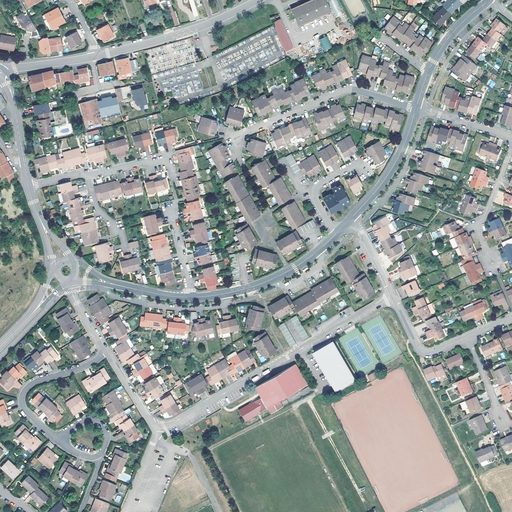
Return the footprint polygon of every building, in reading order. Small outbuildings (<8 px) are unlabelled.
[(325,0),(308,0),(291,8),(299,26),(331,12),(325,0)] [(337,0),(327,0),(335,17),(343,13),(337,0)] [(443,7),(449,14),(461,3),(458,0),(446,0),(441,5),(443,7)] [(449,14),(443,7),(431,18),(438,25),(450,15),(449,14)] [(57,8),(45,14),(52,28),(65,22),(59,11),(57,8)] [(36,29),(29,16),(26,17),(24,14),(17,18),(22,25),(23,25),(25,28),(26,30),(32,31),(36,29)] [(393,16),(384,28),(387,30),(388,31),(387,33),(391,35),(393,32),(400,23),(401,22),(393,16)] [(492,27),(499,32),(505,24),(497,18),(492,24),(491,25),(492,27)] [(276,20),(272,22),(273,25),(285,51),(293,47),(280,19),(276,20)] [(400,23),(393,32),(396,34),(397,35),(398,36),(396,37),(399,39),(400,38),(410,26),(405,23),(403,25),(400,23)] [(108,24),(98,29),(104,41),(114,35),(108,24)] [(410,25),(410,26),(400,38),(403,40),(404,39),(405,39),(406,40),(409,43),(414,36),(416,33),(413,31),(415,29),(410,25)] [(491,29),(488,33),(496,40),(501,34),(499,32),(492,27),(491,29)] [(82,43),(76,31),(65,37),(69,44),(68,45),(70,49),(82,43)] [(487,43),(491,46),(496,40),(488,33),(483,39),(487,43)] [(0,35),(0,46),(12,48),(14,37),(0,35)] [(415,50),(424,38),(420,35),(417,38),(414,36),(409,43),(408,44),(411,46),(411,47),(412,48),(411,49),(414,51),(415,50)] [(324,51),(332,48),(327,36),(319,39),(324,51)] [(479,36),(472,44),(481,51),(487,43),(483,39),(479,36)] [(63,49),(61,37),(48,39),(48,37),(43,38),(39,41),(41,51),(44,54),(48,53),(47,51),(50,51),(63,49)] [(425,37),(424,38),(415,50),(417,52),(419,50),(419,51),(420,52),(419,53),(422,55),(432,43),(425,37)] [(466,52),(467,53),(474,59),(481,51),(472,44),(466,52)] [(367,74),(371,60),(372,58),(363,55),(359,69),(362,71),(363,71),(364,71),(364,73),(367,74)] [(460,61),(458,64),(471,73),(476,66),(465,57),(462,60),(463,61),(462,61),(462,62),(460,61)] [(128,77),(127,73),(139,70),(137,63),(136,59),(129,60),(128,58),(123,59),(117,60),(120,74),(117,74),(118,79),(128,77)] [(353,75),(352,72),(346,60),(337,64),(338,65),(344,79),(347,78),(346,76),(347,75),(348,75),(349,76),(353,75)] [(371,60),(367,74),(367,75),(370,76),(370,74),(372,75),(373,75),(376,76),(377,75),(379,67),(375,66),(377,61),(371,60)] [(107,63),(98,64),(101,76),(114,73),(112,62),(107,63)] [(385,79),(388,70),(389,64),(384,63),(383,67),(379,66),(379,67),(377,75),(380,76),(381,76),(382,77),(381,78),(385,79)] [(471,73),(458,64),(456,66),(458,68),(457,69),(455,68),(453,72),(465,81),(471,73)] [(331,72),(335,81),(335,82),(339,80),(340,80),(341,79),(342,81),(344,80),(344,79),(338,65),(333,67),(334,71),(331,72)] [(77,75),(74,75),(74,79),(75,83),(89,80),(87,68),(77,70),(78,74),(77,75)] [(331,83),(335,81),(331,72),(330,70),(326,72),(325,69),(320,71),(321,73),(327,87),(330,85),(329,84),(330,83),(331,83)] [(42,73),(46,87),(56,84),(54,74),(53,70),(45,72),(42,73)] [(59,93),(64,92),(62,82),(74,79),(74,75),(73,70),(54,74),(56,84),(59,93)] [(393,87),(395,79),(396,76),(392,75),(393,72),(388,70),(385,79),(383,85),(387,86),(387,85),(388,85),(389,85),(393,87)] [(35,74),(29,76),(32,91),(46,88),(46,87),(42,73),(35,74)] [(327,88),(327,87),(321,73),(312,77),(318,90),(322,89),(322,88),(324,88),(324,90),(327,88)] [(401,91),(405,78),(400,76),(399,80),(395,79),(393,87),(393,88),(396,89),(397,89),(398,90),(397,91),(401,92),(401,91)] [(405,78),(401,91),(405,92),(405,90),(406,90),(407,91),(407,92),(410,93),(414,79),(406,76),(405,78)] [(310,94),(304,79),(296,83),(296,84),(302,98),(305,97),(304,95),(305,94),(306,94),(307,95),(310,94)] [(490,79),(486,84),(492,88),(496,83),(490,79)] [(289,92),(293,100),(293,101),(297,99),(299,99),(299,100),(302,99),(302,98),(296,84),(291,86),(293,90),(289,92)] [(440,102),(445,103),(445,101),(446,102),(447,102),(446,104),(449,105),(454,91),(454,90),(445,87),(440,102)] [(121,88),(115,90),(115,91),(116,94),(117,98),(118,101),(118,102),(123,101),(121,88)] [(143,88),(132,91),(134,98),(135,98),(137,104),(140,106),(148,104),(146,95),(145,95),(143,88)] [(289,102),(293,100),(289,92),(288,89),(285,91),(284,88),(278,90),(284,104),(285,106),(288,104),(287,103),(288,102),(289,102)] [(271,98),(274,106),(278,105),(279,104),(280,104),(281,106),(284,104),(278,90),(277,89),(272,91),(274,95),(270,97),(271,98)] [(454,91),(449,105),(449,106),(453,107),(453,106),(454,106),(455,106),(459,107),(461,98),(458,97),(459,93),(454,91)] [(274,106),(271,98),(267,99),(266,95),(261,97),(261,98),(267,112),(271,111),(270,109),(271,109),(272,108),(275,107),(274,106)] [(465,99),(461,98),(459,107),(458,109),(462,110),(463,110),(464,110),(464,112),(467,113),(468,112),(472,98),(466,96),(465,99)] [(472,96),(472,98),(468,112),(471,112),(471,110),(472,111),(473,111),(473,113),(477,114),(481,99),(472,96)] [(267,112),(261,98),(252,102),(259,116),(262,115),(261,113),(262,113),(264,112),(264,114),(267,113),(267,112)] [(97,99),(78,103),(85,127),(96,124),(103,123),(97,99)] [(37,115),(38,114),(48,112),(52,111),(50,102),(35,105),(36,110),(35,110),(37,115)] [(504,115),(511,117),(511,106),(504,104),(501,114),(504,115)] [(346,119),(342,108),(340,105),(337,107),(336,108),(335,108),(334,106),(331,107),(332,109),(332,111),(336,120),(337,122),(346,119)] [(354,119),(363,122),(367,107),(367,106),(364,105),(364,107),(362,106),(361,106),(358,105),(357,108),(354,119)] [(233,126),(238,109),(231,106),(228,115),(226,121),(230,123),(229,124),(233,126)] [(369,120),(373,121),(376,111),(372,110),(371,110),(370,110),(370,108),(367,107),(363,122),(363,123),(368,125),(369,120)] [(61,109),(52,111),(55,121),(50,122),(48,112),(38,114),(40,121),(37,122),(39,129),(40,129),(43,137),(53,135),(51,125),(54,124),(54,126),(67,123),(65,115),(63,115),(61,109)] [(245,111),(238,109),(233,126),(236,127),(237,125),(241,126),(242,120),(245,111)] [(382,124),(383,121),(385,113),(381,112),(380,111),(380,110),(376,109),(376,110),(376,111),(373,121),(372,124),(377,126),(378,123),(382,124)] [(333,121),(336,120),(332,111),(329,112),(329,113),(328,113),(327,111),(323,113),(329,127),(330,128),(335,126),(333,121)] [(385,111),(385,113),(383,121),(387,122),(385,126),(391,128),(394,114),(395,113),(390,111),(389,113),(388,112),(385,111)] [(321,131),(329,127),(323,113),(323,112),(320,113),(321,116),(320,116),(319,117),(318,115),(315,116),(321,131)] [(398,115),(394,114),(391,128),(390,129),(400,132),(404,118),(400,116),(399,118),(398,117),(397,117),(398,115)] [(511,117),(504,115),(501,124),(511,128),(511,126),(511,117)] [(202,116),(199,124),(216,129),(217,127),(217,125),(216,125),(217,121),(202,116)] [(313,134),(307,120),(303,121),(304,123),(303,123),(302,124),(301,122),(298,123),(304,137),(304,138),(313,134)] [(298,139),(304,137),(298,123),(297,123),(294,124),(294,126),(293,127),(289,128),(289,129),(293,137),(296,135),(298,139)] [(215,131),(216,129),(199,124),(197,131),(212,136),(213,133),(215,133),(215,131)] [(175,141),(174,136),(177,135),(175,128),(172,129),(172,128),(163,130),(167,146),(171,145),(170,142),(175,141)] [(435,145),(436,143),(440,130),(436,129),(436,131),(435,131),(434,130),(434,129),(430,128),(426,142),(435,145)] [(440,130),(436,143),(441,145),(442,142),(446,143),(447,139),(449,133),(445,131),(444,131),(443,131),(444,129),(440,128),(440,130)] [(286,144),(286,145),(287,146),(292,144),(291,141),(294,139),(293,137),(289,129),(286,130),(285,131),(284,131),(283,129),(280,131),(286,144)] [(167,146),(163,130),(155,133),(158,146),(163,144),(164,147),(167,146)] [(278,148),(286,145),(286,144),(280,131),(280,130),(276,131),(277,133),(276,133),(275,134),(272,135),(278,148)] [(449,145),(454,147),(458,133),(459,132),(455,131),(455,132),(454,132),(453,132),(449,131),(449,133),(447,139),(450,140),(449,145)] [(149,132),(141,134),(145,150),(149,149),(147,144),(152,143),(149,132)] [(458,133),(454,147),(454,148),(463,151),(467,137),(463,136),(463,137),(462,137),(461,137),(462,134),(458,133)] [(145,150),(141,134),(132,136),(135,147),(139,146),(140,146),(142,151),(145,150)] [(350,137),(343,140),(352,155),(355,153),(354,152),(357,150),(354,144),(350,137)] [(125,139),(117,141),(121,157),(124,156),(123,150),(124,150),(128,149),(125,139)] [(248,143),(247,147),(265,152),(267,145),(256,142),(251,140),(250,144),(248,143)] [(341,151),(344,156),(345,158),(348,156),(348,157),(352,155),(343,140),(337,144),(341,151)] [(110,149),(111,154),(115,153),(116,152),(117,157),(121,157),(117,141),(108,143),(108,144),(106,144),(107,150),(110,149)] [(371,146),(365,149),(367,153),(366,154),(367,157),(368,156),(382,148),(378,142),(371,146)] [(480,154),(489,157),(494,144),(490,142),(489,144),(484,142),(480,154)] [(103,144),(95,147),(99,163),(102,162),(102,159),(103,158),(106,157),(103,144)] [(207,151),(211,158),(225,150),(226,150),(225,146),(223,147),(221,144),(215,147),(207,151)] [(494,144),(489,157),(498,161),(502,149),(498,147),(497,147),(498,145),(494,144)] [(332,145),(325,149),(333,164),(337,162),(336,161),(339,159),(336,152),(332,145)] [(192,146),(176,151),(179,163),(191,160),(190,155),(194,154),(192,146)] [(99,163),(95,147),(86,149),(89,162),(93,161),(94,161),(95,164),(99,163)] [(264,158),(265,152),(247,147),(246,150),(248,151),(247,154),(253,155),(264,158)] [(79,148),(71,150),(75,165),(79,164),(83,163),(83,162),(87,161),(84,152),(81,153),(79,148)] [(376,160),(374,162),(376,165),(384,160),(382,157),(385,155),(382,148),(368,156),(371,160),(372,159),(375,158),(375,159),(376,160)] [(333,164),(325,149),(318,152),(323,160),(326,166),(330,164),(330,165),(333,164)] [(75,165),(71,150),(63,152),(64,158),(60,159),(62,167),(66,166),(66,167),(75,165)] [(225,150),(211,158),(216,168),(224,164),(225,164),(224,162),(223,160),(224,159),(229,157),(225,150)] [(423,155),(425,156),(427,156),(427,158),(426,159),(424,158),(423,162),(432,165),(434,161),(437,162),(439,155),(424,151),(423,155)] [(46,156),(49,169),(57,167),(58,168),(62,167),(60,159),(56,160),(55,154),(46,156)] [(292,154),(285,157),(289,164),(295,160),(292,154)] [(308,159),(316,173),(316,174),(319,172),(319,171),(322,169),(319,162),(314,155),(308,159)] [(49,169),(46,156),(34,159),(36,168),(40,167),(41,171),(49,169)] [(309,177),(316,173),(308,159),(298,165),(302,171),(303,170),(305,169),(306,171),(309,177)] [(191,160),(179,163),(180,168),(181,171),(179,172),(180,176),(193,173),(192,169),(193,168),(191,160)] [(296,176),(302,172),(302,171),(298,165),(295,160),(289,164),(296,176)] [(432,165),(423,162),(419,161),(418,165),(420,165),(419,169),(425,170),(433,173),(435,166),(432,165)] [(6,176),(9,183),(14,180),(12,173),(13,173),(10,166),(7,162),(0,165),(0,174),(2,179),(6,176)] [(272,176),(265,163),(259,166),(258,164),(257,163),(250,167),(261,186),(266,184),(278,204),(285,200),(284,199),(283,197),(289,194),(280,180),(275,183),(274,182),(273,180),(268,182),(267,181),(266,179),(272,176)] [(216,168),(221,178),(236,171),(232,164),(228,166),(226,167),(225,165),(224,164),(216,168)] [(471,175),(469,180),(472,181),(471,185),(480,188),(481,185),(482,184),(486,186),(489,178),(485,176),(486,172),(477,168),(474,177),(471,175)] [(180,176),(183,188),(197,184),(195,176),(194,177),(193,173),(180,176)] [(421,175),(414,173),(413,176),(412,176),(410,180),(423,184),(427,185),(429,177),(421,175)] [(162,180),(162,179),(157,180),(156,174),(152,175),(156,191),(168,188),(165,179),(162,180)] [(148,193),(156,191),(152,175),(149,176),(150,182),(149,182),(145,183),(148,193)] [(133,177),(129,178),(134,193),(142,191),(139,178),(134,179),(133,177)] [(134,193),(129,178),(126,179),(126,181),(125,181),(122,182),(124,193),(125,195),(134,193)] [(240,195),(246,192),(238,179),(233,182),(232,180),(231,178),(224,182),(247,222),(254,218),(253,217),(252,215),(258,212),(249,198),(244,201),(243,199),(241,196),(240,195)] [(353,184),(352,182),(351,180),(349,181),(347,182),(353,194),(360,190),(359,187),(362,185),(358,178),(354,180),(356,183),(353,184)] [(423,184),(410,180),(408,179),(407,183),(409,184),(412,185),(411,186),(411,188),(408,187),(407,191),(417,194),(418,190),(421,191),(423,184)] [(59,184),(61,192),(77,189),(76,185),(71,186),(71,185),(70,181),(59,184)] [(111,183),(106,184),(110,198),(118,196),(118,194),(122,193),(119,183),(119,181),(115,182),(111,183)] [(110,198),(106,184),(102,185),(94,187),(97,200),(101,199),(101,201),(110,198)] [(197,184),(183,188),(185,194),(186,197),(187,200),(199,197),(198,193),(200,193),(197,184)] [(337,189),(336,187),(332,189),(333,191),(332,192),(330,193),(330,195),(323,199),(330,211),(333,210),(334,211),(338,209),(338,208),(341,206),(342,207),(343,210),(347,207),(347,206),(351,204),(341,186),(337,189)] [(63,201),(74,198),(73,194),(78,192),(77,189),(61,192),(63,201)] [(249,198),(246,192),(240,195),(241,196),(243,199),(244,201),(249,198)] [(467,193),(463,202),(477,207),(479,204),(475,202),(476,197),(467,193)] [(406,196),(400,194),(399,198),(397,197),(396,201),(409,205),(413,206),(415,198),(406,196)] [(64,210),(68,209),(84,205),(83,201),(80,202),(80,201),(79,197),(74,198),(63,201),(62,201),(64,210)] [(183,210),(184,213),(200,209),(198,201),(200,200),(199,197),(187,200),(188,203),(185,204),(186,208),(186,209),(183,210)] [(393,205),(395,205),(398,206),(397,207),(397,209),(394,208),(393,212),(403,215),(404,211),(407,212),(409,205),(396,201),(394,200),(393,205)] [(476,211),(477,207),(463,202),(460,211),(470,214),(471,211),(472,209),(476,211)] [(74,222),(82,220),(81,215),(83,215),(82,209),(85,209),(84,205),(68,209),(70,218),(73,217),(74,222)] [(296,222),(302,219),(294,205),(288,208),(287,206),(287,205),(280,208),(291,229),(298,225),(297,223),(296,222)] [(200,209),(184,213),(185,217),(188,216),(188,217),(189,220),(202,217),(200,209)] [(143,217),(145,225),(161,221),(160,218),(155,219),(155,218),(154,214),(143,217)] [(373,231),(387,224),(389,223),(386,216),(378,220),(371,223),(373,227),(371,228),(373,231)] [(80,233),(94,230),(91,217),(83,220),(84,223),(75,225),(75,229),(79,228),(80,233)] [(491,227),(487,229),(488,233),(502,227),(498,218),(489,222),(491,227)] [(299,234),(314,226),(311,220),(296,228),(299,234)] [(161,221),(145,225),(147,234),(158,231),(157,226),(162,225),(161,221)] [(189,231),(190,235),(206,231),(203,222),(193,225),(194,230),(189,231)] [(455,225),(453,222),(442,226),(446,235),(452,232),(459,229),(457,225),(455,226),(455,225)] [(242,248),(245,247),(249,244),(250,246),(251,247),(256,244),(245,224),(240,227),(240,228),(242,230),(236,233),(234,234),(242,248)] [(391,231),(387,224),(373,231),(375,236),(376,235),(379,234),(379,235),(380,236),(378,237),(380,241),(389,236),(387,232),(391,231)] [(506,235),(502,227),(488,233),(490,236),(494,234),(495,235),(496,239),(506,235)] [(452,232),(455,238),(448,241),(452,249),(459,246),(471,240),(470,236),(468,237),(467,236),(466,233),(464,233),(462,228),(459,229),(452,232)] [(96,236),(94,230),(80,233),(83,245),(96,242),(95,239),(96,239),(96,236)] [(206,231),(190,235),(191,238),(196,237),(197,242),(201,241),(202,243),(206,242),(206,240),(208,239),(206,231)] [(291,233),(277,241),(281,247),(279,248),(278,248),(280,253),(283,251),(285,254),(298,246),(297,244),(300,242),(297,237),(296,238),(294,239),(291,233)] [(153,249),(167,246),(166,242),(165,238),(164,238),(163,234),(151,237),(152,241),(151,241),(153,249)] [(386,246),(384,247),(382,248),(384,252),(397,245),(394,238),(391,240),(389,236),(380,241),(382,244),(384,243),(385,244),(386,246)] [(511,254),(511,242),(510,239),(502,243),(504,247),(503,248),(505,253),(500,255),(502,258),(511,254)] [(465,259),(470,257),(475,254),(472,246),(471,245),(473,244),(471,240),(459,246),(465,259)] [(193,254),(193,257),(210,253),(207,245),(206,242),(202,243),(202,246),(194,248),(196,253),(193,254)] [(95,254),(111,250),(110,247),(107,247),(106,243),(93,246),(95,254)] [(397,245),(384,252),(385,255),(387,255),(388,258),(394,255),(402,251),(399,244),(397,245)] [(170,258),(167,246),(153,249),(155,258),(157,258),(158,261),(170,258)] [(112,254),(111,250),(95,254),(97,262),(110,259),(109,256),(109,255),(112,254)] [(252,256),(251,261),(255,262),(254,264),(269,269),(270,266),(273,267),(275,262),(273,261),(271,261),(273,254),(258,250),(256,257),(254,256),(252,256)] [(210,253),(193,257),(194,261),(197,260),(198,261),(199,265),(212,262),(210,253)] [(130,254),(127,255),(131,271),(139,269),(136,258),(131,259),(130,254)] [(240,282),(235,254),(228,256),(233,283),(240,282)] [(511,254),(502,258),(504,262),(508,260),(509,261),(510,265),(511,264),(511,254)] [(131,271),(127,255),(123,256),(125,261),(119,262),(122,273),(131,271)] [(400,272),(414,266),(409,255),(404,257),(406,260),(400,263),(401,267),(402,267),(398,269),(400,272)] [(461,261),(467,274),(482,267),(480,263),(475,265),(474,264),(473,260),(472,261),(470,257),(465,259),(461,261)] [(172,262),(170,258),(158,261),(159,265),(157,266),(159,274),(171,271),(169,263),(172,262)] [(357,275),(349,261),(343,264),(342,262),(342,261),(335,264),(346,284),(352,281),(351,280),(350,278),(357,275)] [(416,275),(417,274),(420,273),(417,265),(414,266),(400,272),(401,276),(405,274),(407,279),(408,278),(416,275)] [(198,276),(199,279),(215,275),(213,267),(202,269),(203,273),(203,274),(198,276)] [(483,271),(482,267),(467,274),(471,283),(475,281),(480,278),(479,275),(478,273),(483,271)] [(175,284),(171,271),(159,274),(162,283),(166,282),(166,286),(175,284)] [(215,275),(199,279),(200,283),(205,281),(205,282),(207,290),(216,288),(215,284),(217,284),(215,275)] [(366,296),(371,293),(364,279),(358,282),(357,281),(357,279),(352,282),(354,284),(351,286),(359,300),(361,299),(363,302),(367,299),(366,298),(366,296)] [(415,280),(402,286),(404,290),(406,289),(409,288),(411,292),(413,296),(421,293),(415,280)] [(315,295),(313,296),(314,298),(312,299),(311,299),(308,294),(294,301),(297,307),(296,308),(294,308),(298,315),(317,304),(316,303),(337,291),(334,285),(332,286),(330,286),(327,281),(313,288),(317,294),(315,295)] [(96,293),(86,298),(88,302),(89,301),(90,303),(91,303),(89,305),(94,313),(107,306),(101,297),(98,299),(97,296),(98,296),(96,293)] [(496,301),(498,305),(503,303),(505,308),(509,306),(503,293),(492,298),(493,302),(496,301)] [(272,312),(270,312),(273,317),(276,315),(277,318),(291,310),(289,308),(293,306),(291,302),(291,303),(290,301),(288,302),(287,303),(284,297),(270,305),(273,311),(272,312)] [(414,311),(427,306),(423,297),(416,301),(418,306),(412,308),(414,311)] [(463,321),(469,318),(474,316),(475,317),(476,321),(480,319),(474,306),(473,303),(464,307),(466,310),(460,313),(463,321)] [(482,303),(474,306),(480,319),(483,318),(481,313),(486,311),(482,303)] [(427,306),(414,311),(416,315),(421,313),(425,322),(426,321),(433,319),(430,313),(435,311),(432,304),(427,306)] [(111,313),(107,306),(94,313),(98,321),(99,321),(101,324),(107,320),(108,319),(106,316),(111,313)] [(246,328),(252,329),(252,328),(253,326),(259,328),(263,312),(257,311),(257,309),(258,307),(252,306),(251,310),(249,309),(245,324),(247,325),(246,328)] [(57,319),(61,326),(71,320),(68,315),(66,312),(68,311),(66,308),(56,314),(59,318),(57,319)] [(139,326),(152,327),(153,314),(150,314),(144,313),(144,317),(140,317),(139,326)] [(153,314),(152,327),(160,328),(161,327),(164,328),(165,322),(165,319),(161,319),(162,315),(158,315),(153,314)] [(110,325),(111,327),(107,329),(108,333),(122,324),(116,315),(108,319),(107,320),(110,325)] [(226,316),(229,332),(238,330),(235,319),(231,320),(229,315),(226,316)] [(229,332),(226,316),(222,317),(223,322),(218,323),(219,325),(221,334),(229,332)] [(295,316),(289,319),(301,340),(307,337),(295,316)] [(172,323),(168,322),(165,322),(164,328),(164,329),(167,329),(166,333),(175,334),(177,317),(173,317),(172,323)] [(181,318),(177,317),(175,334),(183,335),(184,333),(188,334),(189,325),(185,325),(185,324),(180,323),(181,318)] [(426,332),(427,335),(442,329),(439,321),(437,317),(433,319),(426,321),(428,326),(429,325),(431,329),(426,332)] [(204,318),(201,319),(204,334),(208,334),(209,338),(214,337),(210,320),(205,321),(204,318)] [(204,334),(201,319),(197,320),(198,323),(193,324),(193,326),(192,326),(191,332),(194,331),(195,336),(204,334)] [(79,330),(77,326),(75,327),(73,323),(71,320),(61,326),(65,332),(67,332),(70,336),(79,330)] [(282,322),(276,326),(289,347),(295,344),(282,322)] [(127,332),(122,324),(108,333),(110,336),(115,333),(116,334),(118,337),(127,332)] [(442,329),(427,335),(429,339),(434,336),(436,340),(445,336),(442,329)] [(508,347),(511,346),(510,344),(511,342),(511,333),(511,334),(510,332),(503,335),(507,345),(508,345),(508,347)] [(114,347),(119,354),(130,348),(125,340),(128,339),(126,335),(116,341),(118,345),(114,347)] [(258,335),(254,337),(256,341),(253,342),(261,356),(263,355),(265,358),(270,355),(269,354),(268,352),(274,349),(266,335),(260,338),(259,336),(258,335)] [(70,343),(80,360),(90,354),(86,346),(84,344),(86,343),(82,336),(70,343)] [(486,345),(483,347),(487,356),(499,350),(499,351),(504,349),(499,338),(494,340),(495,342),(486,345)] [(314,353),(336,391),(356,380),(333,341),(314,353)] [(39,354),(46,348),(42,344),(36,350),(37,351),(39,354)] [(44,359),(47,363),(50,359),(52,358),(53,357),(55,358),(58,355),(51,347),(47,350),(46,348),(39,354),(44,359)] [(128,364),(132,361),(140,356),(138,353),(134,355),(130,348),(119,354),(123,362),(126,360),(128,364)] [(41,362),(44,359),(39,354),(37,351),(31,356),(32,357),(29,360),(35,369),(39,366),(38,364),(39,364),(41,362)] [(244,351),(237,355),(244,368),(252,364),(251,363),(255,361),(250,353),(247,355),(244,351)] [(132,370),(134,374),(147,365),(143,358),(147,356),(145,353),(140,356),(132,361),(136,368),(132,370)] [(455,356),(446,360),(451,369),(465,362),(461,353),(455,356)] [(232,364),(229,366),(233,374),(236,372),(237,373),(244,368),(237,355),(229,359),(232,364)] [(230,376),(233,374),(229,366),(224,359),(213,365),(221,379),(229,374),(230,376)] [(147,365),(134,374),(135,377),(140,374),(142,379),(152,373),(156,370),(151,363),(147,365)] [(15,378),(16,380),(20,376),(22,373),(24,375),(27,371),(19,364),(15,367),(14,366),(8,372),(15,378)] [(282,407),(279,400),(306,384),(295,364),(254,387),(260,397),(251,402),(252,403),(250,404),(250,403),(238,410),(244,421),(256,414),(266,408),(270,414),(282,407)] [(433,366),(425,369),(429,380),(438,376),(445,373),(446,372),(442,364),(436,367),(433,368),(433,366)] [(209,375),(205,377),(210,385),(221,379),(213,365),(206,370),(209,375)] [(511,378),(506,366),(497,370),(501,381),(500,381),(501,385),(510,382),(511,380),(511,378)] [(104,368),(100,370),(101,372),(98,373),(97,374),(93,376),(99,386),(106,382),(105,380),(110,377),(104,368)] [(12,382),(15,378),(8,372),(7,371),(2,377),(3,378),(0,380),(0,381),(7,389),(10,386),(9,385),(10,384),(12,382)] [(374,372),(367,376),(370,381),(377,377),(374,372)] [(201,374),(193,379),(200,390),(203,388),(200,384),(205,381),(201,374)] [(142,382),(143,384),(154,377),(153,375),(142,382)] [(99,386),(93,376),(90,378),(88,379),(87,380),(86,379),(82,381),(88,391),(92,388),(93,390),(99,386)] [(159,376),(155,378),(154,377),(143,384),(145,387),(146,388),(143,390),(145,393),(159,385),(163,382),(162,379),(161,377),(159,376)] [(463,394),(473,390),(471,385),(470,384),(467,377),(457,382),(463,394)] [(194,388),(196,392),(200,390),(193,379),(185,383),(190,390),(194,388)] [(501,385),(500,386),(505,397),(507,401),(511,398),(511,386),(510,382),(501,385)] [(189,396),(196,392),(194,388),(190,390),(185,383),(182,385),(189,396)] [(164,392),(159,385),(145,393),(147,396),(150,395),(150,396),(152,399),(164,392)] [(103,406),(105,405),(107,404),(108,406),(106,407),(111,414),(113,417),(114,417),(121,412),(119,409),(121,408),(123,407),(113,390),(99,398),(103,406)] [(79,409),(82,406),(85,404),(79,394),(65,403),(73,415),(80,410),(79,409)] [(169,394),(160,400),(162,404),(158,407),(160,411),(174,402),(169,394)] [(480,395),(462,403),(464,408),(470,406),(472,412),(485,406),(483,400),(480,395)] [(41,408),(44,411),(52,403),(46,398),(44,399),(41,396),(33,404),(37,407),(38,406),(41,408)] [(171,414),(173,417),(180,413),(174,402),(160,411),(162,414),(166,411),(169,415),(171,414)] [(50,417),(49,418),(52,421),(54,419),(60,413),(56,410),(57,408),(52,403),(44,411),(47,414),(50,417)] [(6,412),(0,414),(0,422),(0,423),(2,427),(13,423),(11,418),(9,419),(8,417),(7,416),(6,412)] [(123,416),(121,412),(114,417),(116,420),(118,424),(119,423),(120,424),(121,427),(124,430),(133,424),(129,418),(128,419),(125,414),(123,416)] [(482,414),(471,419),(478,434),(489,429),(485,421),(482,414)] [(23,443),(31,435),(27,431),(26,430),(25,429),(26,427),(22,424),(15,432),(18,436),(17,437),(23,443)] [(133,424),(124,430),(126,434),(125,434),(125,435),(129,442),(139,437),(136,432),(138,431),(133,424)] [(511,434),(508,437),(509,438),(507,439),(502,441),(506,450),(511,447),(511,434)] [(33,437),(31,435),(23,443),(29,448),(30,447),(34,450),(41,442),(37,439),(36,440),(33,437)] [(500,453),(495,444),(491,445),(496,455),(500,453)] [(479,446),(480,449),(476,451),(481,462),(496,455),(491,445),(484,449),(484,447),(482,448),(481,446),(479,446)] [(59,458),(47,447),(37,458),(49,468),(59,458)] [(115,456),(114,457),(113,461),(123,465),(126,458),(124,457),(126,452),(116,449),(114,453),(116,454),(115,456)] [(14,466),(8,459),(0,467),(12,478),(19,472),(13,467),(14,466)] [(68,465),(69,463),(65,461),(59,471),(64,474),(63,475),(70,479),(75,470),(71,467),(68,465)] [(123,465),(113,461),(111,466),(110,466),(109,465),(104,476),(115,480),(118,472),(120,473),(123,465)] [(79,472),(75,470),(70,479),(77,483),(77,482),(82,484),(88,475),(83,472),(82,474),(79,472)] [(28,475),(22,481),(25,484),(24,486),(31,493),(37,487),(39,485),(28,475)] [(102,488),(101,491),(99,495),(110,500),(116,485),(103,480),(100,488),(102,488)] [(39,500),(42,503),(47,497),(37,487),(31,493),(30,495),(37,502),(39,500)] [(92,511),(105,511),(109,503),(96,498),(91,510),(93,511),(92,511)] [(466,511),(461,500),(433,511),(466,511)]
